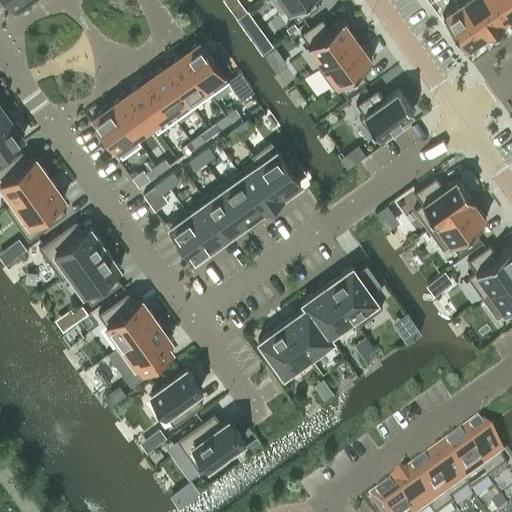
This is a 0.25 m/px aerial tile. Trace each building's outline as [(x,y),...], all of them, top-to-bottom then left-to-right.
[(281,0),(288,9),(288,8),(296,19),(317,4),(314,0),(281,0)] [(461,0),(460,0),(442,13),(450,25),(447,27),(454,37),(457,35),(466,46),(485,32),(461,0)] [(461,0),(485,32),(504,19),(489,0),(461,0)] [(511,0),(489,0),(504,19),(511,13),(511,0)] [(321,16),(300,31),(321,61),(321,62),(357,37),(342,17),(329,26),(321,16)] [(321,61),(317,64),(332,85),(337,82),(344,93),(365,77),(358,67),(371,57),(357,37),(321,62),(321,61)] [(199,38),(181,51),(210,92),(228,79),(199,38)] [(163,64),(192,105),(210,92),(181,51),(163,64)] [(163,64),(145,76),(174,117),(192,105),(163,64)] [(156,130),(174,117),(145,76),(127,89),(128,89),(151,122),(156,130)] [(377,86),(355,102),(363,112),(359,115),(374,137),(381,131),(384,134),(394,127),(391,124),(413,108),(398,87),(384,97),(377,86)] [(134,134),(151,122),(128,89),(127,89),(110,102),(133,135),(134,134)] [(140,142),(134,134),(133,135),(110,102),(92,115),(121,155),(139,143),(140,142)] [(234,106),(225,113),(229,120),(239,113),(234,106)] [(13,121),(5,110),(0,112),(0,151),(23,135),(13,121)] [(215,120),(220,127),(229,120),(225,113),(215,120)] [(243,120),(233,127),(239,135),(249,128),(243,120)] [(224,134),(229,142),(239,135),(233,127),(224,134)] [(199,131),(189,138),(194,145),(204,138),(199,131)] [(180,145),(184,152),(194,145),(189,138),(180,145)] [(252,152),(251,153),(254,157),(255,156),(282,193),(299,180),(297,177),(306,170),(296,156),(287,162),(270,139),(252,152)] [(208,145),(198,152),(204,160),(214,153),(208,145)] [(0,163),(0,182),(13,200),(13,201),(49,175),(48,174),(35,155),(28,159),(20,149),(0,163)] [(188,159),(194,167),(204,160),(198,152),(188,159)] [(164,156),(154,163),(159,170),(169,163),(164,156)] [(254,157),(237,169),(264,206),(263,207),(264,206),(281,194),(299,180),(282,193),(255,156),(254,157)] [(144,170),(149,177),(159,170),(154,163),(144,170)] [(246,219),(263,207),(264,206),(237,169),(219,182),(246,219)] [(173,170),(163,177),(169,185),(179,178),(173,170)] [(435,174),(413,190),(421,201),(413,207),(428,227),(471,196),(456,176),(443,185),(435,174)] [(64,196),(49,175),(13,201),(13,200),(5,206),(28,238),(65,211),(57,200),(64,196)] [(153,184),(159,192),(169,185),(163,177),(153,184)] [(228,231),(246,219),(219,182),(201,194),(201,195),(204,199),(205,198),(228,231)] [(471,196),(428,227),(442,247),(450,242),(458,253),(480,237),(472,226),(485,216),(471,197),(472,197),(471,196)] [(204,199),(188,210),(187,210),(211,244),(228,231),(205,198),(204,199)] [(210,244),(211,244),(187,210),(188,210),(185,206),(184,207),(166,220),(192,257),(210,244)] [(61,277),(69,271),(68,271),(104,245),(89,224),(83,229),(75,218),(38,245),(61,277)] [(489,242),(467,258),(475,269),(467,274),(481,295),(511,272),(511,247),(510,244),(497,253),(489,242)] [(104,245),(68,271),(69,271),(90,302),(120,281),(112,270),(118,265),(104,245)] [(349,265),(328,280),(355,319),(353,320),(356,324),(381,306),(376,299),(377,299),(371,290),(370,290),(380,283),(366,262),(356,269),(355,270),(352,265),(353,265),(351,263),(348,264),(349,265)] [(511,272),(481,295),(496,315),(504,309),(511,320),(511,319),(511,272)] [(331,336),(353,320),(355,319),(328,280),(326,282),(304,297),(303,297),(301,299),(303,301),(305,304),(307,303),(331,336)] [(97,311),(120,342),(155,317),(141,296),(134,301),(127,290),(97,311)] [(305,304),(283,320),(307,355),(306,355),(309,359),(333,342),(335,341),(331,336),(307,303),(305,304)] [(170,337),(155,317),(120,342),(142,373),(171,352),(164,342),(170,337)] [(259,336),(257,337),(259,340),(272,357),(265,362),(276,377),(282,373),(283,373),(285,371),(306,355),(307,355),(283,320),(282,321),(260,336),(259,336)] [(202,402),(194,391),(201,387),(185,365),(149,391),(172,423),(202,402)] [(221,422),(213,411),(176,438),(199,470),(243,438),(227,417),(221,422)] [(476,427),(458,440),(487,481),(505,468),(492,449),(502,443),(488,423),(478,430),(476,427)] [(159,425),(149,432),(156,442),(166,435),(159,425)] [(458,440),(441,452),(467,489),(466,490),(469,494),(469,493),(487,481),(458,440)] [(450,501),(466,490),(467,489),(441,452),(423,464),(450,501)] [(453,505),(450,501),(423,464),(422,465),(406,477),(405,478),(429,511),(428,511),(443,511),(452,506),(453,505)] [(426,511),(428,511),(429,511),(405,478),(406,477),(406,476),(404,477),(387,490),(386,490),(386,491),(401,511),(426,511)] [(401,511),(386,491),(369,503),(375,511),(401,511)] [(490,505),(494,511),(497,511),(505,507),(500,499),(490,505)]
